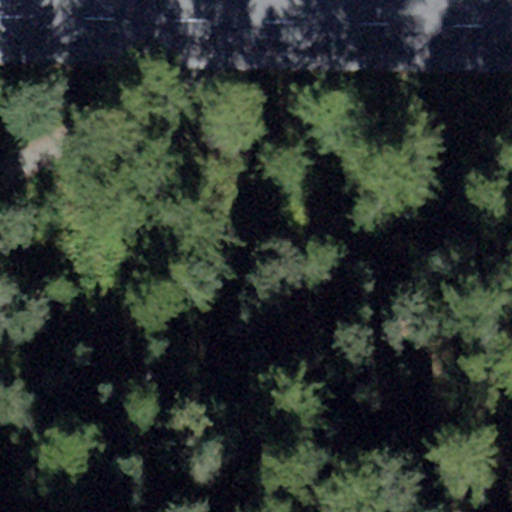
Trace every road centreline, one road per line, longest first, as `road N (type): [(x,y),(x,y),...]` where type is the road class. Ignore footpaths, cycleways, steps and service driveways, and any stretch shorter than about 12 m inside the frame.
road 1 (tertiary): [(511,25),(0,16)]
road 2 (track): [(0,177),(182,72),(255,20)]
